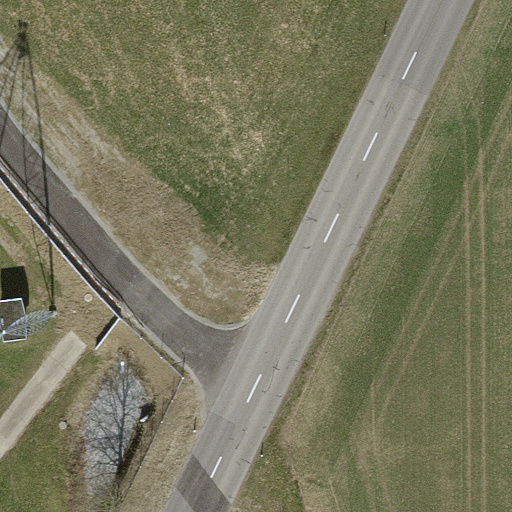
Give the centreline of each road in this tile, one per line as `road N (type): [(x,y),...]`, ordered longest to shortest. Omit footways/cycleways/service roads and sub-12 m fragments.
road 1 (tertiary): [(443,0),(197,511)]
road 2 (track): [(252,398),(105,258),(0,130)]
